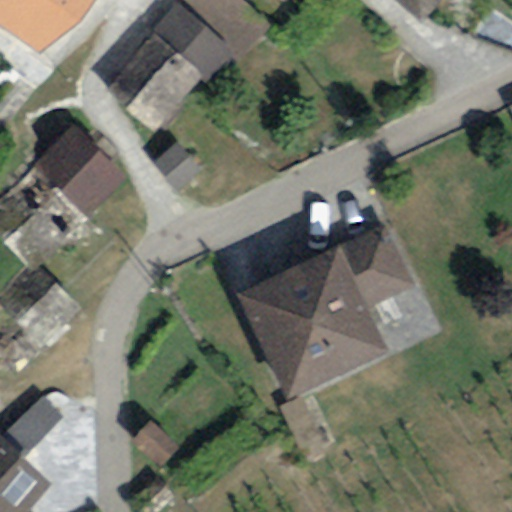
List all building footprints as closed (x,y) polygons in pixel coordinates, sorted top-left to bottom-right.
[(0,0),(0,22),(36,46),(77,0),(0,0)] [(427,0),(406,0),(418,10),(427,0)] [(231,49),(172,3),(109,81),(168,128),(231,49)] [(123,173),(72,122),(0,193),(0,226),(35,261),(123,173)] [(202,167),(176,138),(152,159),(178,189),(202,167)] [(339,238),(368,303),(415,282),(386,217),(339,238)] [(368,303),(339,238),(232,284),(279,390),(386,343),(368,303)] [(81,302),(38,264),(2,305),(45,343),(81,302)] [(26,511),(20,507),(50,473),(0,428),(0,511),(26,511)]
